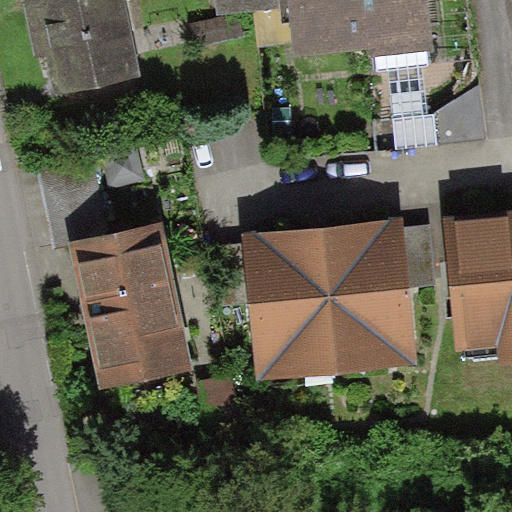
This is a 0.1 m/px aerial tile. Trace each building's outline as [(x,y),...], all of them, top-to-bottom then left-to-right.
[(115,0),(61,0),(30,6),(38,48),(56,45),(63,80),(129,67),(115,0)] [(375,64),(429,59),(422,0),(294,0),(295,2),(298,39),(372,32),(375,64)] [(435,115),(376,121),(379,149),(437,144),(435,115)] [(91,153),(44,163),(63,246),(79,242),(110,236),(91,153)] [(511,215),(452,221),(463,336),(511,332),(511,215)] [(189,365),(161,226),(110,236),(79,242),(107,381),(123,378),(126,394),(177,384),(174,368),(189,365)] [(434,279),(429,226),(399,228),(404,281),(434,279)] [(404,281),(399,228),(251,241),(256,295),(261,353),(409,340),(404,281)] [(251,241),(223,243),(227,297),(256,295),(251,241)]
